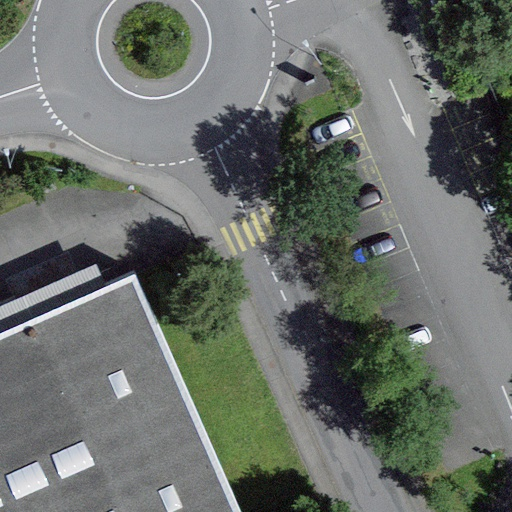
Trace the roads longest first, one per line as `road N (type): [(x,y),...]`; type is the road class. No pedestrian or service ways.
road 1 (unclassified): [(199,115),(375,511)]
road 2 (unclassified): [(67,73),(107,118),(136,127),(199,115)]
road 3 (unclassified): [(199,115),(232,72),(238,44),(229,0)]
